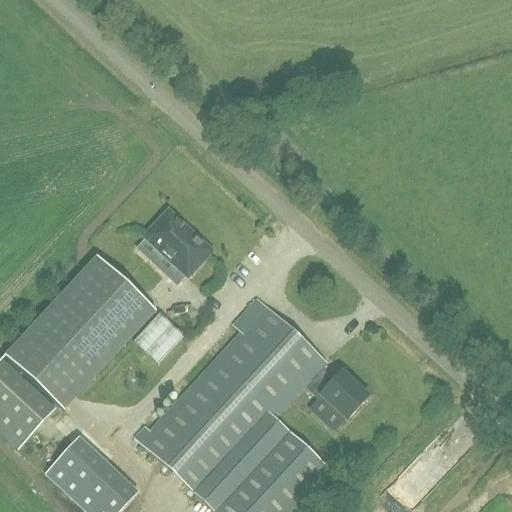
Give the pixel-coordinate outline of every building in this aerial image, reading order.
[(209,257),(165,217),(142,243),(186,283),(209,257)] [(63,413),(155,313),(96,259),(4,359),(63,413)] [(139,446),(200,502),(207,508),(211,511),(296,511),(330,476),(281,429),(273,422),(304,389),(319,374),(325,367),(256,304),(233,329),(240,335),(181,400),(174,408),(150,434),(148,436),(139,446)] [(135,341),(164,364),(186,335),(157,313),(135,341)] [(0,435),(19,453),(55,413),(0,362),(0,435)] [(332,386),(319,374),(304,389),(317,400),(319,398),(347,424),(368,400),(341,376),(332,386)] [(79,433),(44,472),(88,511),(127,511),(145,492),(79,433)] [(430,477),(455,485),(469,439),(450,434),(446,446),(431,442),(419,481),(428,484),(430,477)]
